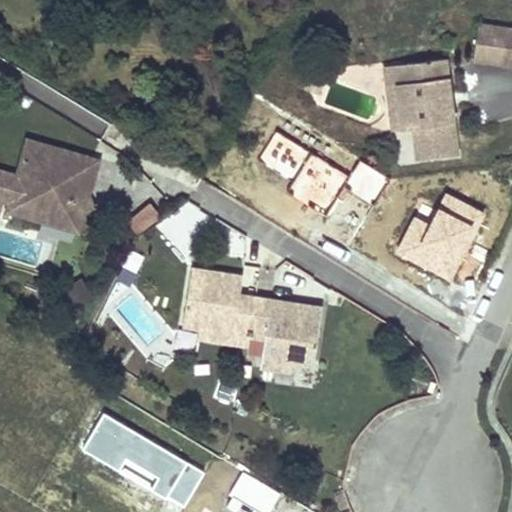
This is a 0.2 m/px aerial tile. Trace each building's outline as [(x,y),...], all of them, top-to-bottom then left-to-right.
[(482,26),(476,66),(496,68),(501,29),(482,26)] [(496,68),(511,70),(511,30),(501,29),(496,68)] [(460,147),(446,49),(404,54),(404,70),(394,72),(396,91),(385,92),(389,123),(411,120),(416,152),(460,147)] [(404,54),(380,57),(385,92),(396,91),(394,72),(404,70),(404,54)] [(322,63),(311,60),(303,85),(314,88),(322,63)] [(347,176),(277,133),(260,160),(293,180),(287,191),(327,216),(343,189),(373,207),(390,179),(358,159),(347,176)] [(31,145),(22,177),(0,170),(0,198),(14,203),(11,214),(47,224),(82,234),(98,180),(70,171),(74,158),(31,145)] [(70,171),(98,180),(102,166),(74,158),(70,171)] [(489,211),(445,189),(428,221),(414,213),(394,254),(452,283),(489,211)] [(124,216),(134,233),(161,216),(150,199),(124,216)] [(82,234),(47,224),(45,233),(80,242),(82,234)] [(241,273),(186,266),(179,328),(189,330),(194,330),(244,336),(258,338),(257,350),(292,354),(312,356),(318,302),(253,294),(238,293),(241,273)] [(194,330),(189,330),(188,340),(242,346),(244,336),(194,330)] [(290,366),(292,354),(257,350),(256,362),(290,366)] [(204,473),(104,414),(84,448),(184,507),(204,473)] [(272,511),(283,491),(242,470),(224,506),(236,511),(272,511)]
